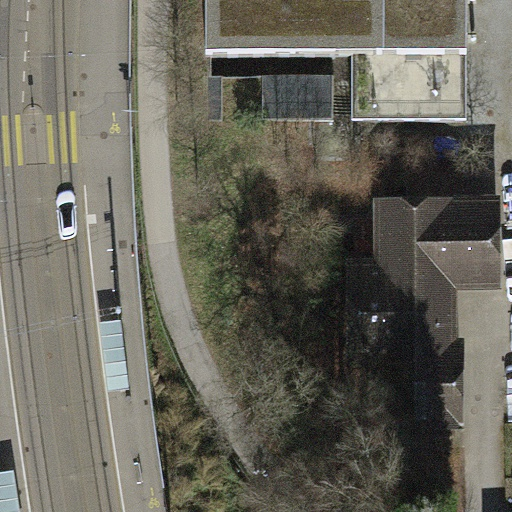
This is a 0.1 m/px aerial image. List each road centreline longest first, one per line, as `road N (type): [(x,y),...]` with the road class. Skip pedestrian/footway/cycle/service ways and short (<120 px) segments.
road 1 (tertiary): [(98,511),(49,64),(25,3)]
road 2 (tertiary): [(25,3),(8,55),(9,140),(54,511)]
